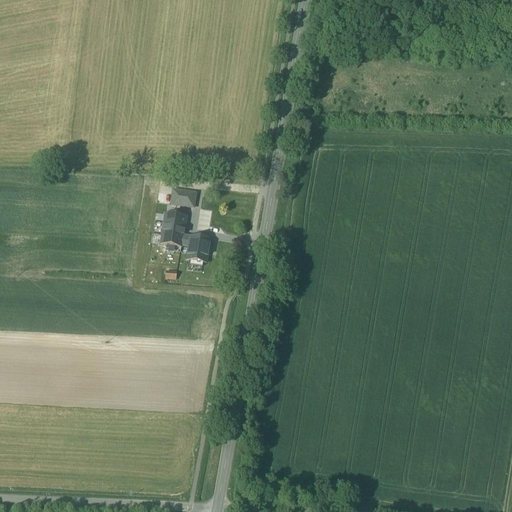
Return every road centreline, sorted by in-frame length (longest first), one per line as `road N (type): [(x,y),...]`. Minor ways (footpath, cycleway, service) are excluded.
road 1 (tertiary): [(306,0),(217,510)]
road 2 (unclassified): [(0,500),(217,510)]
